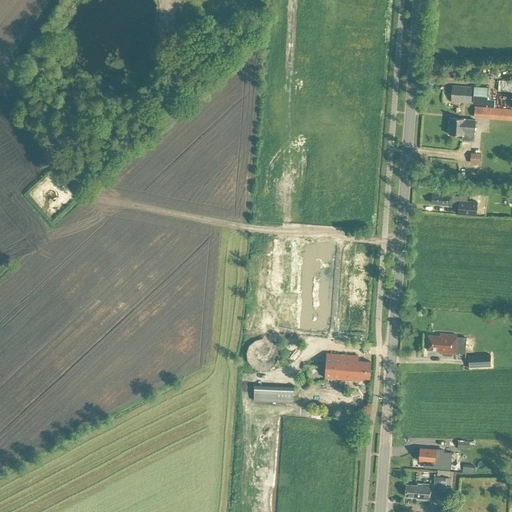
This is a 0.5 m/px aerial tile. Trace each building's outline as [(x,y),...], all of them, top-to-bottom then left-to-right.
[(511,81),(499,81),(498,91),(511,91),(511,81)] [(452,86),(451,102),(471,103),(472,88),(452,86)] [(473,104),(488,105),(490,87),(474,86),(473,104)] [(511,109),(475,107),(474,117),(474,118),(511,120),(511,109)] [(476,120),(469,120),(465,119),(450,118),(449,134),(462,135),(462,140),(474,141),(476,120)] [(470,152),(469,162),(480,163),(480,153),(470,152)] [(459,196),(455,195),(455,193),(441,192),(440,194),(433,194),(432,203),(443,204),(442,206),(454,207),(454,205),(458,205),(458,214),(477,216),(478,201),(467,200),(468,196),(460,195),(459,196)] [(277,293),(288,293),(289,276),(278,275),(277,293)] [(299,294),(300,276),(289,276),(288,293),(299,294)] [(309,295),(311,277),(300,276),(299,294),(309,295)] [(321,295),(322,278),(311,277),(309,295),(321,295)] [(440,336),(428,335),(427,350),(439,351),(439,353),(455,354),(456,352),(465,353),(466,338),(457,337),(457,335),(440,334),(440,336)] [(327,353),(326,366),(325,378),(360,380),(360,378),(369,379),(370,362),(357,361),(358,355),(327,353)] [(468,355),(469,367),(491,366),(490,354),(468,355)] [(254,386),(254,400),(293,402),(294,387),(254,386)] [(443,450),(420,448),(419,460),(428,461),(428,462),(435,462),(435,458),(443,459),(443,450)] [(308,463),(306,482),(328,483),(329,470),(313,469),(314,463),(308,463)] [(434,485),(418,484),(417,486),(406,485),(406,496),(417,497),(416,499),(434,500),(435,489),(450,490),(451,477),(449,476),(449,472),(443,472),(442,476),(435,475),(434,485)] [(328,483),(306,482),(305,501),(311,501),(311,495),(327,496),(328,483)]
